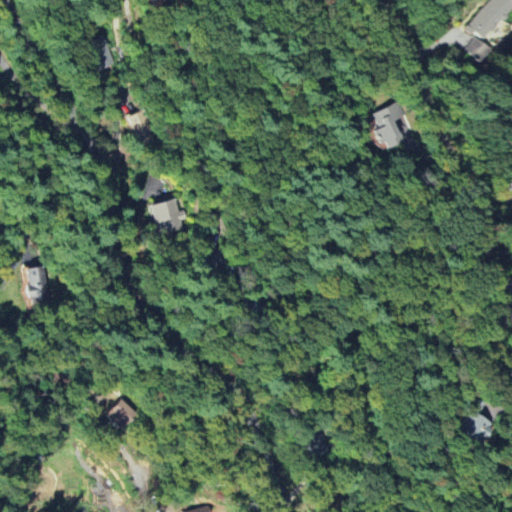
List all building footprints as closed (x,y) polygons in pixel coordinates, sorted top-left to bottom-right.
[(480,40),(511,2),(511,0),(489,0),(465,28),(480,40)] [(112,66),(104,36),(85,42),(93,71),(112,66)] [(463,51),(477,61),(487,47),(473,37),(463,51)] [(372,130),(381,151),(403,141),(400,133),(399,133),(394,121),(403,117),(396,102),(369,114),(375,128),(372,130)] [(125,116),(135,149),(152,144),(142,111),(125,116)] [(180,215),(178,216),(175,200),(147,205),(152,233),(182,228),(180,215)] [(21,267),(23,304),(47,303),(46,266),(21,267)] [(118,430),(133,414),(118,400),(103,416),(118,430)] [(455,431),(480,443),(489,423),(465,411),(455,431)]
